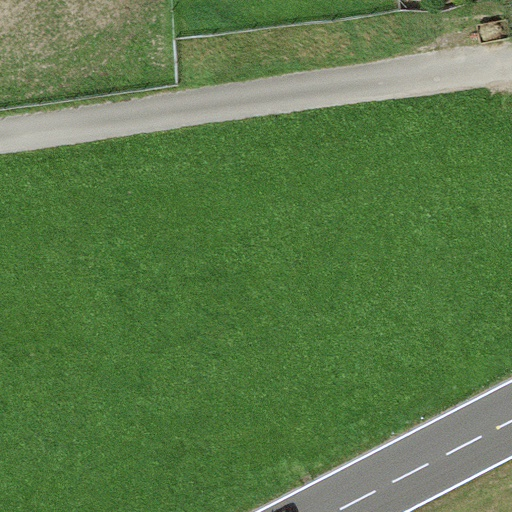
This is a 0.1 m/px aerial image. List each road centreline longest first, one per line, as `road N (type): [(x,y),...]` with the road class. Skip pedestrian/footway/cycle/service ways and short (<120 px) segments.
road 1 (unclassified): [(511,53),(0,128)]
road 2 (primary): [(345,511),(511,425)]
